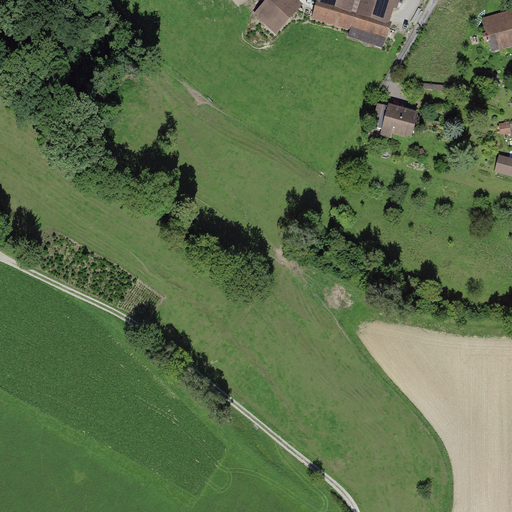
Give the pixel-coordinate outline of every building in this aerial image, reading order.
[(267,0),(262,6),(254,15),(277,37),(306,6),(299,0),(267,0)] [(316,0),(311,21),(347,31),(345,39),(385,50),(399,0),(316,0)] [(511,9),(483,18),(492,53),(511,47),(511,9)] [(419,112),(389,103),(381,132),(411,141),(419,112)] [(511,134),(510,124),(500,125),(502,136),(511,134)] [(496,171),(511,175),(511,157),(501,154),(496,171)]
